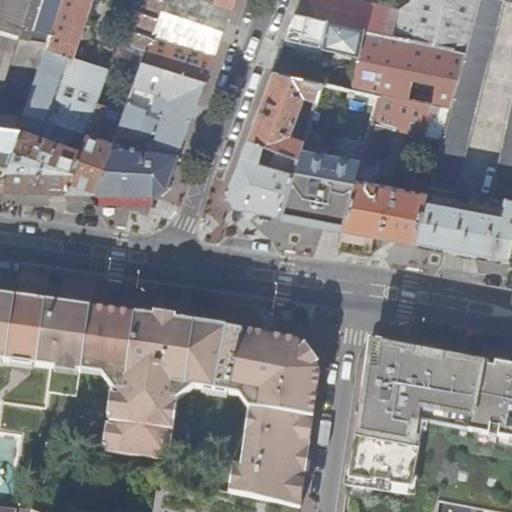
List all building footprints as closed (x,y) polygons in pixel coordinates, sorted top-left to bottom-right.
[(0,0),(0,174),(5,175),(20,128),(25,114),(47,49),(62,0),(0,0)] [(62,0),(47,49),(69,56),(73,57),(82,28),(91,0),(62,0)] [(133,0),(115,53),(143,62),(206,83),(216,54),(155,35),(167,0),(210,0),(234,7),(236,0),(133,0)] [(167,0),(155,35),(216,54),(223,36),(234,7),(210,0),(167,0)] [(467,52),(480,0),(417,0),(400,11),(355,0),(300,0),(295,14),(467,52)] [(431,182),(415,242),(456,250),(464,251),(510,260),(511,248),(511,0),(480,0),(467,52),(452,107),(443,141),(439,155),(435,168),(431,182)] [(452,107),(467,52),(295,14),(286,37),(311,44),(306,60),(302,78),(322,83),(380,96),(398,99),(432,104),(452,107)] [(119,27),(104,21),(97,42),(112,47),(119,27)] [(47,49),(25,114),(48,121),(69,56),(47,49)] [(101,67),(73,57),(69,56),(48,121),(54,123),(77,132),(78,132),(90,97),(101,67)] [(206,83),(143,62),(120,123),(159,132),(158,135),(163,136),(160,144),(158,150),(179,153),(196,107),(206,83)] [(110,69),(101,67),(90,97),(78,132),(86,135),(98,102),(110,69)] [(281,151),(298,157),(303,140),(289,136),(303,97),(315,100),(322,83),(302,78),(274,71),(259,110),(248,139),(271,147),(281,151)] [(342,229),(343,229),(361,164),(365,151),(380,96),(322,83),(315,100),(303,140),(298,157),(278,217),(306,222),(342,229)] [(365,151),(375,153),(383,155),(398,99),(380,96),(365,151)] [(82,150),(67,193),(78,193),(93,193),(111,145),(113,140),(97,136),(107,106),(98,102),(86,135),(87,135),(82,150)] [(424,134),(443,141),(452,107),(432,104),(424,134)] [(25,114),(20,128),(67,144),(69,139),(52,133),(54,123),(48,121),(25,114)] [(77,132),(54,123),(52,133),(69,139),(75,140),(77,132)] [(120,123),(116,134),(145,141),(160,144),(163,136),(158,135),(159,132),(120,123)] [(5,175),(0,189),(39,192),(67,193),(82,150),(67,144),(20,128),(5,175)] [(116,134),(113,140),(111,145),(143,149),(145,141),(116,134)] [(235,209),(278,217),(298,157),(281,151),(275,167),(265,164),(271,147),(248,139),(238,165),(227,194),(235,209)] [(145,141),(143,149),(158,150),(160,144),(145,141)] [(111,145),(93,193),(93,194),(94,194),(153,196),(154,196),(166,188),(179,153),(158,150),(143,149),(111,145)] [(365,151),(361,164),(371,166),(375,153),(365,151)] [(426,165),(435,168),(439,155),(430,152),(426,165)] [(376,235),(415,242),(431,182),(412,179),(410,190),(370,183),(373,168),(361,164),(343,229),(375,235),(376,235)] [(153,196),(94,194),(94,203),(129,203),(152,204),(153,196)] [(316,401),(320,372),(299,344),(0,300),(0,365),(0,366),(1,363),(103,376),(116,392),(115,396),(111,396),(109,416),(112,416),(112,425),(108,425),(105,445),(109,446),(108,450),(170,458),(179,400),(197,388),(206,390),(205,394),(230,397),(230,393),(242,395),(250,409),(252,410),(244,468),(235,467),(231,493),(301,508),(302,496),(309,446),(316,401)] [(511,511),(511,364),(459,355),(398,344),(397,350),(375,346),(371,373),(365,372),(362,397),(345,511),(437,511),(439,501),(506,511),(511,511)]
